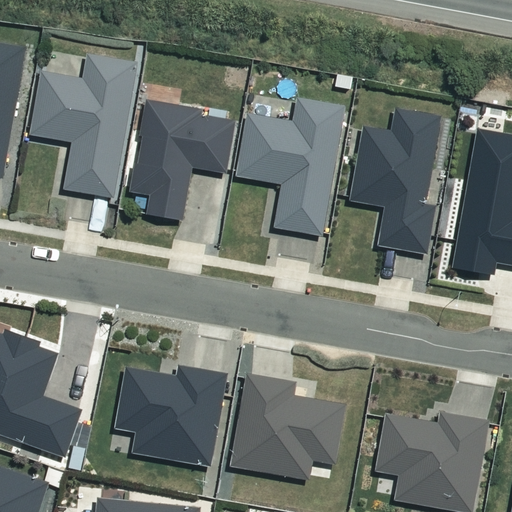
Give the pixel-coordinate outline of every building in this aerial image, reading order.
[(0,175),(3,176),(26,45),(0,40),(0,175)] [(71,140),(63,187),(113,196),(137,60),(86,51),(82,76),(40,69),(29,132),(71,140)] [(281,182),(273,225),(322,234),(346,104),(296,95),(292,119),(247,111),(235,174),(281,182)] [(149,193),(146,212),(183,218),(192,166),(226,171),(235,119),(200,113),(201,107),(145,98),(139,134),(142,134),(138,161),(134,161),(129,190),(149,193)] [(378,244),(428,252),(436,203),(427,202),(442,114),(395,106),(391,128),(362,124),(350,199),(384,205),(378,244)] [(511,132),(476,127),(453,265),(494,272),(496,260),(511,263),(511,132)] [(0,432),(65,456),(82,409),(42,394),(58,352),(37,344),(39,340),(4,327),(2,332),(0,330),(0,432)] [(135,429),(131,451),(212,465),(228,372),(178,363),(176,374),(125,365),(114,426),(135,429)] [(246,371),(230,464),(309,477),(313,459),(334,462),(345,402),(294,393),(296,380),(246,371)] [(398,473),(394,498),(474,511),(489,418),(438,409),(436,420),(385,411),(375,469),(398,473)] [(35,511),(47,481),(0,464),(0,511),(35,511)] [(200,511),(201,507),(99,496),(96,511),(83,511),(70,511),(200,511)]
